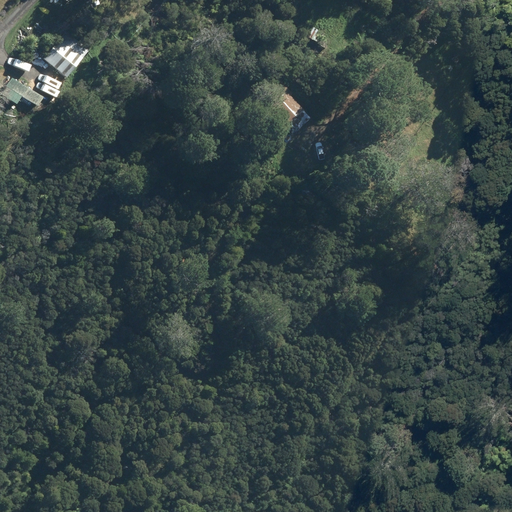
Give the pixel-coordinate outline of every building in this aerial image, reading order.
[(62,33),(39,61),(61,80),(85,53),(62,33)] [(18,63),(18,71),(39,72),(40,64),(18,63)] [(289,93),(281,85),(276,90),(273,90),(271,88),(263,95),(270,102),(266,106),(283,124),(299,110),(286,96),(289,93)] [(42,97),(25,86),(18,98),(35,109),(42,97)] [(98,486),(113,491),(118,476),(103,471),(98,486)]
